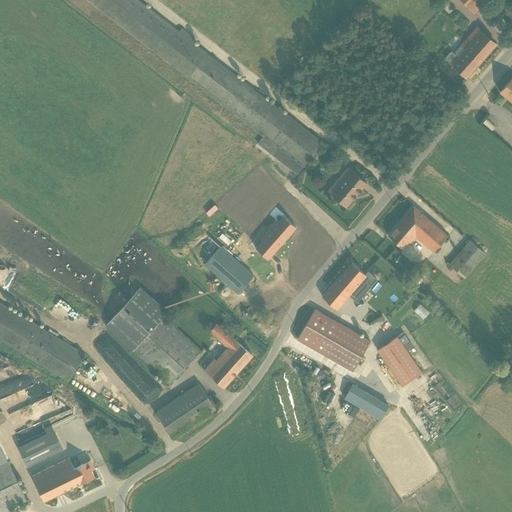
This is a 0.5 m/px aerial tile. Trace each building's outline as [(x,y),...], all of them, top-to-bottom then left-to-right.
[(136,0),(80,0),(262,139),(259,143),(297,173),(321,142),(136,0)] [(461,0),(475,13),(487,0),(461,0)] [(466,77),(496,44),(476,26),(446,58),(466,77)] [(511,104),(511,74),(497,90),(511,104)] [(475,121),(486,130),(492,123),(481,114),(475,121)] [(344,209),(366,183),(346,167),(325,193),(344,209)] [(263,173),(240,196),(247,203),(239,210),(245,217),(276,187),(263,173)] [(431,250),(445,233),(412,205),(387,234),(405,249),(415,236),(431,250)] [(269,259),(296,228),(283,218),(255,249),(269,259)] [(469,242),(451,264),(466,277),(484,255),(469,242)] [(254,276),(220,246),(203,265),(237,295),(254,276)] [(349,296),(357,303),(377,279),(367,271),(364,274),(351,263),(322,296),(337,310),(349,296)] [(397,292),(405,302),(413,295),(405,285),(397,292)] [(139,291),(106,327),(173,389),(202,358),(169,327),(174,322),(139,291)] [(0,303),(0,344),(66,386),(85,357),(0,303)] [(408,309),(417,319),(422,314),(413,304),(408,309)] [(317,312),(300,340),(353,371),(370,343),(317,312)] [(376,331),(398,322),(395,314),(373,323),(376,331)] [(222,387),(251,355),(215,323),(207,331),(225,347),(204,371),(222,387)] [(154,390),(97,331),(86,342),(143,400),(154,390)] [(403,332),(377,350),(402,386),(422,373),(408,352),(414,348),(403,332)] [(8,363),(0,365),(0,396),(10,392),(15,406),(42,395),(37,382),(29,385),(22,369),(12,373),(8,363)] [(366,372),(358,379),(370,393),(379,385),(366,372)] [(199,382),(155,410),(175,441),(219,413),(199,382)] [(353,385),(345,399),(380,419),(388,404),(353,385)] [(409,404),(404,407),(411,419),(416,416),(409,404)] [(330,444),(336,431),(329,428),(326,434),(323,433),(320,439),(330,444)] [(46,436),(21,445),(26,462),(52,453),(46,436)] [(83,450),(32,473),(44,499),(95,475),(83,450)] [(9,464),(0,467),(0,511),(23,511),(30,509),(9,464)]
